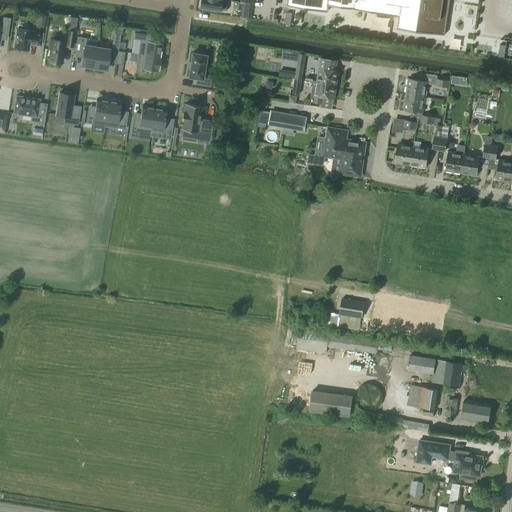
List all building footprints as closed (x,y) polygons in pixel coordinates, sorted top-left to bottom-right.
[(223,0),(203,0),(203,7),(222,10),(223,0)] [(287,0),(287,5),(327,11),(328,5),(399,16),(397,29),(444,36),(449,0),(287,0)] [(242,11),(241,17),(248,19),(251,3),(244,2),(242,11)] [(1,27),(0,27),(0,37),(1,31),(7,32),(9,18),(3,17),(1,27)] [(50,50),(48,61),(60,63),(63,45),(72,47),(75,32),(77,18),(70,17),(68,31),(67,37),(56,36),(55,40),(49,39),(48,50),(50,50)] [(31,31),(16,29),(13,47),(28,50),(29,44),(40,45),(42,33),(31,31)] [(147,35),(134,33),(133,39),(140,40),(137,54),(160,58),(162,44),(146,41),(147,35)] [(108,57),(117,59),(118,52),(120,35),(114,34),(112,50),(97,47),(94,68),(106,70),(108,57)] [(193,45),(207,46),(208,36),(194,35),(193,45)] [(94,68),(97,47),(85,45),(86,39),(77,37),(75,52),(83,53),(81,66),(94,68)] [(124,53),(118,52),(117,59),(116,64),(122,65),(124,53)] [(192,53),(191,60),(191,62),(189,62),(188,68),(190,69),(188,77),(196,78),(195,84),(209,86),(211,76),(203,75),(206,56),(203,55),(203,53),(196,52),(195,54),(192,53)] [(295,62),(304,64),(306,54),(299,53),(299,54),(297,53),(295,62)] [(161,58),(160,58),(137,54),(135,73),(141,74),(142,70),(157,72),(158,71),(159,71),(161,58)] [(319,68),(317,82),(336,85),(338,71),(319,68)] [(292,78),(291,87),(293,87),(292,93),(299,95),(302,79),(295,78),(294,79),(292,78)] [(425,90),(426,90),(427,82),(408,79),(406,94),(424,97),(425,90)] [(449,81),(436,79),(435,85),(448,87),(449,81)] [(312,95),(310,102),(321,103),(322,97),(334,99),(336,85),(317,82),(314,95),(312,95)] [(62,93),(59,93),(56,115),(65,116),(64,123),(77,125),(80,110),(71,109),(74,95),(71,95),(71,93),(62,91),(62,93)] [(406,94),(403,110),(422,113),(424,104),(422,104),(424,97),(406,94)] [(40,100),(16,96),(13,114),(31,117),(30,121),(36,122),(36,125),(44,126),(45,114),(38,113),(40,100)] [(105,126),(109,101),(96,99),(94,111),(88,110),(86,123),(105,126)] [(121,103),(109,101),(105,126),(125,129),(127,117),(119,115),(121,103)] [(202,107),(185,104),(183,113),(182,113),(181,120),(182,121),(181,130),(197,132),(196,138),(205,140),(208,120),(200,118),(202,107)] [(151,126),(154,108),(142,106),(140,119),(133,118),(131,130),(138,131),(138,129),(151,131),(151,129),(151,126)] [(166,110),(154,108),(151,126),(151,129),(163,131),(162,135),(171,137),(173,124),(164,122),(166,110)] [(303,130),(305,119),(270,113),(268,125),(303,130)] [(421,115),(420,122),(433,124),(434,118),(421,115)] [(404,121),(403,127),(416,129),(417,123),(404,121)] [(73,128),(71,141),(78,142),(80,129),(73,128)] [(342,160),(346,140),(348,131),(327,128),(323,157),(342,160)] [(434,137),(432,150),(439,151),(441,138),(434,137)] [(486,137),(482,158),(489,159),(491,146),(492,138),(486,137)] [(441,138),(439,151),(445,152),(447,139),(441,138)] [(366,143),(346,140),(342,160),(340,174),(360,177),(366,143)] [(398,144),(395,163),(396,163),(395,166),(402,167),(403,164),(410,165),(413,148),(406,147),(406,145),(398,144)] [(448,152),(445,171),(461,173),(464,156),(465,145),(457,144),(456,153),(448,152)] [(491,146),(489,159),(495,160),(497,147),(491,146)] [(413,148),(410,165),(426,168),(429,149),(420,147),(420,149),(413,148)] [(464,156),(461,173),(476,176),(479,157),(470,155),(470,157),(464,156)] [(499,160),(496,179),(511,181),(511,177),(511,163),(507,162),(507,161),(499,160)] [(327,312),(324,326),(360,331),(365,303),(342,299),(340,314),(327,312)] [(299,331),(296,348),(327,352),(328,347),(392,355),(393,343),(299,331)] [(409,355),(407,370),(433,374),(431,382),(458,387),(460,372),(464,373),(465,365),(462,365),(462,364),(409,355)] [(356,395),(356,400),(358,405),(361,408),(364,410),(368,412),(373,411),(378,409),(381,406),(383,402),(384,398),(383,394),(381,389),(378,386),(373,384),(368,384),(364,385),(361,387),(358,391),(356,395)] [(411,386),(408,406),(424,408),(423,415),(435,417),(439,390),(420,387),(411,386)] [(313,392),(310,411),(350,417),(353,398),(313,392)] [(448,398),(445,417),(455,418),(458,399),(448,398)] [(464,401),(461,420),(487,424),(491,405),(464,401)] [(377,424),(378,414),(369,413),(368,420),(368,422),(377,424)] [(393,418),(392,426),(396,426),(427,431),(428,424),(402,420),(402,419),(393,418)] [(450,445),(419,440),(416,462),(430,464),(431,457),(448,460),(448,459),(455,460),(453,472),(461,474),(460,478),(476,481),(477,476),(479,477),(481,467),(482,465),(483,461),(482,459),(482,457),(465,455),(465,453),(456,451),(456,453),(449,452),(450,445)] [(440,476),(448,477),(450,462),(442,461),(440,476)] [(448,503),(447,511),(484,511),(485,509),(448,503)]
